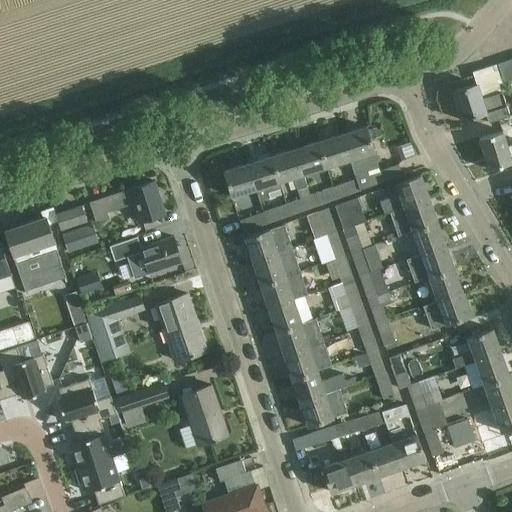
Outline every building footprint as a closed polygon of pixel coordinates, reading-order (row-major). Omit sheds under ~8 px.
[(478,84),(453,93),(462,121),(487,113),(490,124),(510,118),(507,106),(502,92),(500,85),(511,80),(511,59),(474,72),(474,73),(478,84)] [(343,133),(350,158),(357,179),(360,190),(402,175),(398,164),(369,174),(368,170),(378,167),(366,126),(343,133)] [(490,170),(509,163),(511,162),(511,146),(508,147),(503,131),(480,139),(490,170)] [(326,166),(350,158),(343,133),(318,141),(326,166)] [(318,141),(297,148),(305,173),(326,166),(318,141)] [(273,156),(281,181),(294,176),(302,200),(289,204),(293,214),(315,206),(312,196),(305,173),(297,148),(273,156)] [(281,181),(273,156),(248,164),(256,189),(260,200),(269,197),(268,193),(283,188),(281,181)] [(232,196),(251,190),(256,189),(248,164),(224,172),(232,196)] [(400,195),(380,202),(385,215),(405,208),(429,199),(420,175),(396,184),(400,195)] [(338,198),(360,190),(357,179),(334,188),(338,198)] [(140,221),(146,219),(165,213),(154,181),(90,203),(96,222),(108,218),(106,212),(133,203),(140,221)] [(312,196),(315,206),(338,198),(334,188),(312,196)] [(405,208),(392,213),(400,236),(437,222),(429,199),(405,208)] [(346,202),(335,206),(344,230),(355,226),(346,202)] [(289,204),(264,213),(268,223),(293,214),(289,204)] [(54,206),(40,211),(43,218),(45,217),(47,224),(58,220),(56,214),(54,206)] [(80,206),(56,214),(58,220),(61,229),(85,221),(80,206)] [(308,216),(316,239),(336,234),(327,209),(308,216)] [(245,232),(268,223),(264,213),(241,222),(245,232)] [(6,231),(5,231),(27,293),(67,279),(57,250),(58,249),(51,229),(49,229),(47,224),(45,217),(43,218),(5,231),(6,231)] [(437,222),(400,236),(408,259),(446,245),(437,222)] [(284,224),(245,237),(253,261),(292,248),(284,224)] [(355,226),(344,230),(352,253),(363,249),(355,226)] [(89,227),(64,235),(70,252),(95,244),(89,227)] [(336,234),(316,239),(321,252),(318,253),(322,264),(326,263),(344,257),(336,234)] [(137,236),(110,246),(115,261),(127,256),(142,251),(141,247),(137,236)] [(142,251),(127,256),(133,276),(149,271),(149,272),(181,261),(173,236),(141,247),(142,251)] [(0,276),(11,272),(0,239),(0,276)] [(446,245),(408,259),(416,282),(429,277),(454,268),(446,245)] [(292,248),(253,261),(261,284),(300,271),(292,248)] [(363,249),(352,253),(361,277),(372,273),(363,249)] [(344,257),(326,263),(333,280),(340,277),(342,284),(352,280),(344,257)] [(454,268),(429,277),(438,300),(462,292),(454,268)] [(372,273),(361,277),(369,299),(388,292),(380,270),(372,273)] [(97,271),(77,278),(81,292),(102,285),(97,271)] [(300,271),(261,284),(269,308),(302,297),(308,295),(300,271)] [(352,280),(342,284),(345,293),(338,295),(343,309),(361,303),(352,280)] [(388,292),(369,299),(377,322),(388,318),(384,307),(392,304),(388,292)] [(438,300),(425,305),(433,329),(471,315),(462,292),(438,300)] [(168,299),(156,304),(174,359),(175,361),(191,356),(207,350),(187,293),(168,299)] [(132,353),(120,317),(144,309),(140,296),(86,314),(103,363),(132,353)] [(302,297),(269,308),(277,331),(310,320),(302,297)] [(361,303),(343,309),(343,310),(340,311),(348,332),(358,328),(359,330),(369,326),(361,303)] [(82,307),(71,311),(76,326),(87,322),(82,307)] [(310,320),(277,331),(285,354),(323,341),(315,318),(310,320)] [(388,318),(377,322),(386,347),(397,343),(388,318)] [(29,322),(13,327),(19,343),(35,338),(29,322)] [(87,323),(75,327),(78,334),(89,331),(87,323)] [(369,326),(359,330),(367,353),(377,350),(369,326)] [(492,328),(473,335),(467,337),(473,352),(453,359),(456,368),(476,361),(500,352),(492,328)] [(89,331),(78,334),(81,342),(92,338),(89,331)] [(323,341),(285,354),(292,378),(318,369),(331,365),(323,341)] [(17,346),(0,352),(0,356),(4,369),(5,369),(14,395),(21,393),(23,398),(46,391),(45,387),(54,384),(44,354),(22,361),(17,346)] [(377,350),(367,353),(375,376),(386,373),(377,350)] [(484,384),(509,375),(500,352),(476,361),(484,384)] [(409,386),(411,385),(403,363),(393,367),(401,389),(409,386)] [(4,369),(0,370),(0,408),(2,407),(0,400),(0,399),(14,395),(5,369),(4,369)] [(318,369),(292,378),(300,401),(326,393),(339,389),(357,382),(355,378),(345,381),(343,374),(322,381),(318,369)] [(160,373),(148,377),(151,385),(162,381),(160,373)] [(386,373),(375,376),(383,399),(394,395),(386,373)] [(511,384),(509,375),(484,384),(493,407),(511,400),(511,384)] [(434,377),(420,382),(411,385),(409,386),(417,408),(442,399),(434,377)] [(97,400),(89,378),(59,388),(62,397),(58,398),(66,421),(71,419),(74,427),(100,418),(100,419),(109,416),(117,414),(111,395),(97,400)] [(163,383),(118,398),(123,412),(127,423),(146,417),(143,406),(167,397),(163,383)] [(211,384),(193,390),(194,393),(182,397),(198,443),(228,433),(211,384)] [(326,393),(300,401),(308,425),(347,412),(339,389),(326,393)] [(449,424),(441,401),(443,401),(442,399),(417,408),(425,433),(437,429),(449,424)] [(511,400),(493,407),(494,413),(501,431),(511,427),(511,400)] [(394,442),(403,466),(426,458),(417,434),(405,438),(401,428),(397,429),(393,420),(410,415),(407,404),(383,411),(387,422),(390,432),(394,442)] [(363,430),(387,422),(383,411),(360,419),(363,430)] [(117,414),(109,416),(111,424),(119,421),(117,414)] [(100,418),(74,427),(78,441),(70,443),(73,451),(70,452),(75,468),(112,456),(100,418)] [(340,437),(363,430),(360,419),(336,426),(340,437)] [(456,448),(475,441),(467,420),(449,427),(456,448)] [(336,426),(311,434),(314,444),(315,446),(315,445),(340,437),(336,426)] [(425,433),(434,455),(445,451),(437,429),(425,433)] [(394,442),(370,450),(379,475),(403,466),(394,442)] [(370,450),(347,459),(355,483),(379,475),(370,450)] [(112,456),(75,468),(80,485),(84,484),(86,491),(94,489),(99,504),(125,495),(112,456)] [(202,505),(204,511),(265,511),(266,511),(256,484),(254,485),(249,469),(244,471),(240,459),(214,467),(219,481),(223,479),(228,496),(202,505)] [(347,459),(304,474),(310,491),(329,484),(332,492),(355,483),(347,459)] [(148,477),(140,479),(142,487),(151,485),(148,477)] [(171,480),(157,484),(165,511),(168,511),(176,510),(181,508),(177,496),(171,480)] [(4,504),(0,505),(0,511),(6,511),(17,507),(31,501),(25,487),(1,497),(4,504)]
